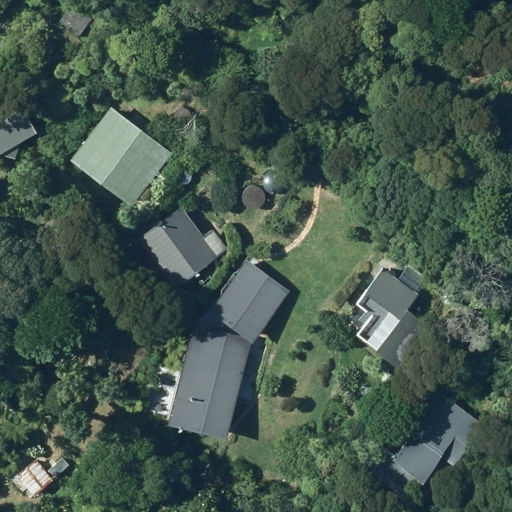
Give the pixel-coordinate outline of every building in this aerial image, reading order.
[(60,21),(80,37),(96,19),(75,3),(60,21)] [(75,164),(134,209),(175,155),(116,110),(75,164)] [(0,157),(41,134),(28,112),(0,127),(0,157)] [(141,241),(178,291),(230,252),(215,232),(206,238),(184,208),(141,241)] [(173,428),(230,444),(256,348),(293,292),(247,262),(213,313),(230,324),(223,335),(200,329),(173,428)] [(402,371),(434,329),(412,312),(423,297),(386,269),(358,306),(376,319),(362,337),(382,352),(380,355),(402,371)] [(500,378),(511,365),(511,358),(508,355),(493,372),(500,378)] [(435,390),(407,430),(419,438),(400,465),(387,457),(375,476),(409,500),(421,483),(430,489),(447,463),(459,470),(473,451),(483,457),(498,433),(435,390)] [(61,458),(50,470),(59,478),(70,466),(61,458)] [(56,482),(38,460),(18,476),(36,498),(56,482)]
